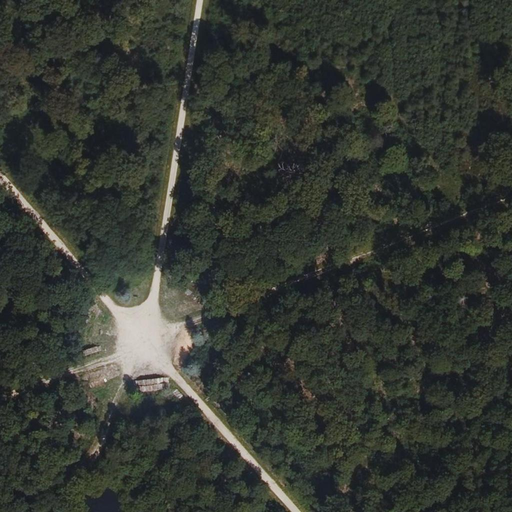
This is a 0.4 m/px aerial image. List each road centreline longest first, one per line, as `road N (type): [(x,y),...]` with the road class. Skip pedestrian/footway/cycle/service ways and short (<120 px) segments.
road 1 (track): [(145,346),(511,193)]
road 2 (track): [(201,0),(145,346)]
road 3 (track): [(294,511),(145,346)]
road 4 (track): [(145,346),(0,178)]
road 5 (track): [(145,346),(122,379),(92,461),(55,511)]
road 6 (track): [(0,398),(145,346)]
